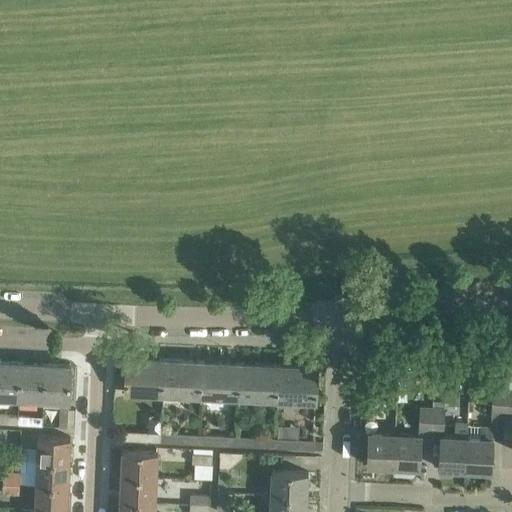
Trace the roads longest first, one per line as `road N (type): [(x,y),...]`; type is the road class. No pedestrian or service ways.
road 1 (unclassified): [(98,313),(346,311)]
road 2 (residential): [(337,492),(508,502),(511,480)]
road 3 (residential): [(337,492),(346,311)]
road 4 (unclassified): [(346,311),(511,291)]
road 5 (residential): [(89,511),(96,349)]
